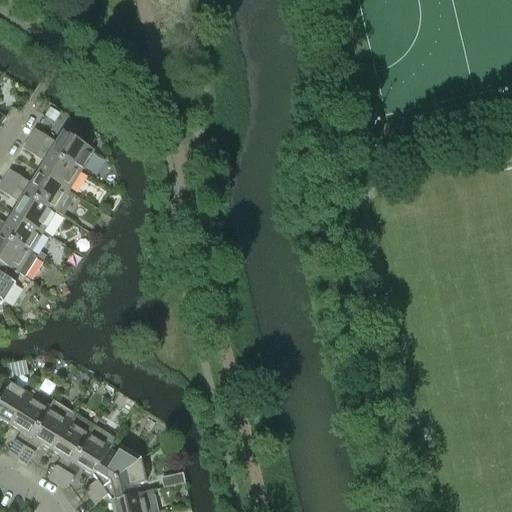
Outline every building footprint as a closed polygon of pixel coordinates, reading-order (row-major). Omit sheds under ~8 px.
[(50,109),(45,116),(54,122),(59,114),(50,109)] [(35,131),(29,140),(80,172),(93,151),(63,132),(57,141),(53,142),(35,131)] [(68,192),(80,172),(29,140),(23,150),(41,162),(42,165),(37,174),(68,192)] [(9,171),(3,181),(55,213),(62,217),(74,197),(72,195),(68,192),(37,174),(32,182),(28,183),(9,171)] [(43,233),(55,213),(3,181),(0,186),(0,192),(16,203),(17,206),(12,215),(43,233)] [(0,235),(30,254),(43,233),(12,215),(7,223),(3,224),(0,221),(0,235)] [(0,235),(0,263),(13,272),(13,273),(23,279),(37,258),(30,254),(0,235)] [(8,280),(13,273),(13,272),(0,263),(0,300),(3,304),(15,285),(8,280)] [(0,420),(1,421),(10,426),(29,396),(8,383),(0,395),(0,420)] [(49,408),(29,396),(10,426),(18,431),(19,435),(7,454),(17,460),(49,408)] [(42,446),(50,451),(74,414),(53,402),(49,408),(17,460),(27,466),(38,447),(42,446)] [(48,479),(58,485),(65,473),(71,464),(94,427),(74,414),(50,451),(59,456),(60,460),(48,479)] [(71,464),(65,473),(58,485),(65,490),(78,468),(91,476),(108,450),(109,451),(115,440),(94,427),(71,464)] [(116,455),(109,451),(108,450),(91,476),(92,477),(96,482),(84,490),(89,498),(140,460),(121,448),(116,455)] [(110,501),(110,502),(140,495),(140,494),(138,485),(146,483),(140,460),(89,498),(94,505),(106,496),(110,501)] [(182,474),(173,476),(175,486),(184,484),(182,474)] [(112,511),(148,511),(144,493),(140,494),(140,495),(110,502),(112,511)]
